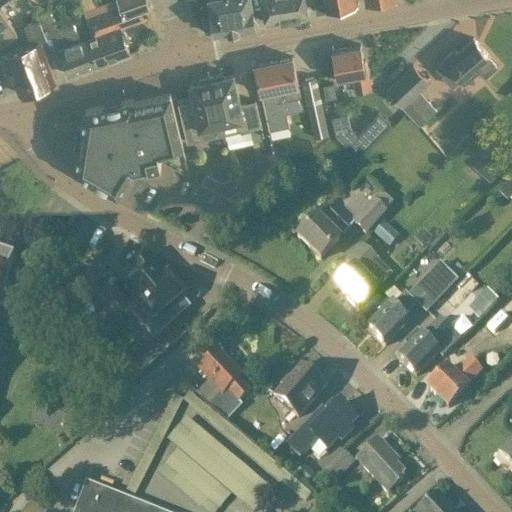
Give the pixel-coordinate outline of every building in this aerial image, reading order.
[(129,53),(120,28),(147,18),(150,8),(149,6),(147,0),(116,0),(118,4),(85,17),(91,37),(85,39),(95,66),(129,53)] [(208,0),(211,14),(202,15),(205,32),(214,31),(214,32),(255,25),(250,0),(208,0)] [(261,0),(265,23),(291,19),(288,0),(261,0)] [(307,16),(304,0),(288,0),(291,19),(307,16)] [(0,47),(5,44),(3,41),(15,32),(0,11),(0,47)] [(50,11),(39,19),(47,38),(56,35),(60,48),(59,49),(69,75),(95,66),(85,39),(79,41),(72,22),(56,28),(50,11)] [(24,24),(31,43),(0,54),(0,56),(9,80),(13,79),(19,95),(55,81),(40,41),(47,38),(39,19),(24,24)] [(444,57),(444,58),(434,66),(451,86),(461,77),(465,81),(478,69),(485,76),(497,65),(490,58),(491,58),(473,37),(456,52),(453,49),(444,57)] [(366,59),(362,59),(360,44),(332,49),(338,81),(353,78),(355,92),(371,89),(366,59)] [(300,96),(298,85),(291,56),(254,63),(268,131),(288,126),(285,112),(300,109),(297,97),(300,96)] [(412,64),(385,89),(419,125),(431,115),(413,96),(429,82),(412,64)] [(222,73),(210,75),(224,133),(261,125),(255,99),(240,103),(233,74),(223,76),(222,73)] [(224,133),(210,75),(198,78),(199,82),(189,84),(196,113),(181,117),(187,142),(224,133)] [(301,79),(313,137),(328,133),(316,76),(301,79)] [(332,84),(323,85),(325,98),(335,96),(332,84)] [(85,108),(82,125),(77,124),(73,150),(78,151),(75,168),(93,179),(92,181),(106,189),(107,187),(117,193),(133,167),(148,164),(148,165),(161,162),(158,149),(181,143),(169,92),(133,100),(133,97),(121,100),(121,97),(104,101),(105,104),(85,108)] [(346,147),(358,135),(349,126),(346,113),(330,115),(334,134),(346,147)] [(485,154),(476,162),(490,180),(500,172),(485,154)] [(203,172),(199,181),(239,203),(233,178),(220,180),(203,172)] [(374,201),(354,224),(367,236),(388,214),(386,213),(395,203),(365,176),(351,192),(361,202),(367,195),(374,201)] [(511,180),(510,178),(500,189),(511,200),(511,180)] [(349,231),(328,211),(328,210),(327,208),(296,240),(320,263),(341,241),(340,240),(349,231)] [(97,251),(120,261),(127,245),(110,237),(114,227),(94,217),(87,232),(102,239),(97,251)] [(400,239),(385,224),(374,235),(389,250),(400,239)] [(434,275),(462,248),(446,233),(419,260),(434,275)] [(347,263),(355,270),(336,289),(358,310),(391,276),(362,247),(347,263)] [(0,287),(4,276),(8,277),(15,261),(0,256),(0,287)] [(162,281),(142,258),(129,269),(134,274),(115,291),(131,310),(137,305),(162,281)] [(109,264),(98,259),(88,279),(98,285),(109,264)] [(405,294),(392,308),(388,304),(375,317),(377,319),(367,329),(386,347),(409,324),(404,320),(417,306),(424,313),(456,282),(446,273),(416,304),(405,294)] [(183,294),(168,276),(162,281),(137,305),(152,322),(145,329),(153,337),(171,321),(163,312),(183,294)] [(511,321),(511,291),(499,306),(501,308),(484,325),(496,338),(511,321)] [(439,320),(422,338),(418,334),(406,346),(408,348),(397,359),(416,378),(439,355),(437,353),(454,335),(453,334),(462,325),(453,315),(444,325),(439,320)] [(252,394),(241,381),(243,379),(218,352),(198,371),(221,397),(209,408),(228,422),(243,408),(239,404),(252,394)] [(470,360),(454,375),(448,369),(428,390),(448,410),(469,389),(468,388),(483,373),(470,360)] [(303,369),(275,399),(298,420),(326,390),(303,369)] [(355,418),(339,402),(325,416),(322,412),(288,446),(298,456),(318,437),(327,446),(345,428),(346,429),(352,424),(351,422),(355,418)] [(171,438),(205,469),(213,461),(222,469),(233,457),(190,418),(171,438)] [(379,442),(357,462),(388,496),(407,478),(390,459),(393,457),(379,442)] [(511,443),(499,455),(500,456),(497,461),(502,467),(508,465),(511,469),(511,443)] [(345,453),(324,473),(334,484),(356,464),(345,453)] [(161,477),(210,510),(225,486),(176,454),(161,477)] [(156,511),(123,499),(106,492),(87,484),(76,511),(156,511)] [(449,511),(437,498),(421,511),(449,511)]
